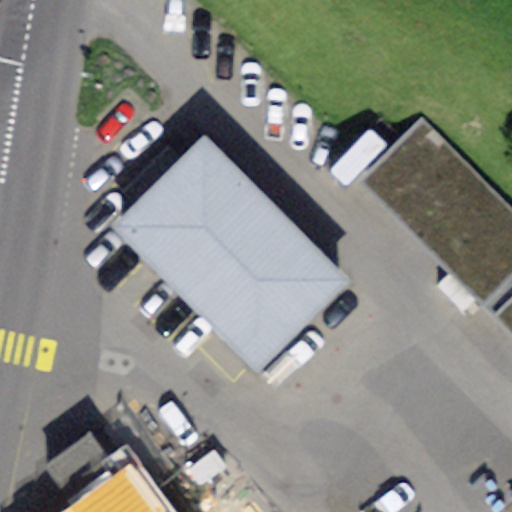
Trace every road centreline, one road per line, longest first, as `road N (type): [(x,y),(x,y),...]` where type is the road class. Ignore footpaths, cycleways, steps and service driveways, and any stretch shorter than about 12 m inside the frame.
road 1 (unclassified): [(402,290),(118,0)]
road 2 (unclassified): [(21,244),(252,422)]
road 3 (residential): [(63,0),(21,244)]
road 4 (unclassified): [(252,422),(402,290)]
road 5 (unclassified): [(511,424),(402,290)]
road 6 (residential): [(21,244),(0,364)]
